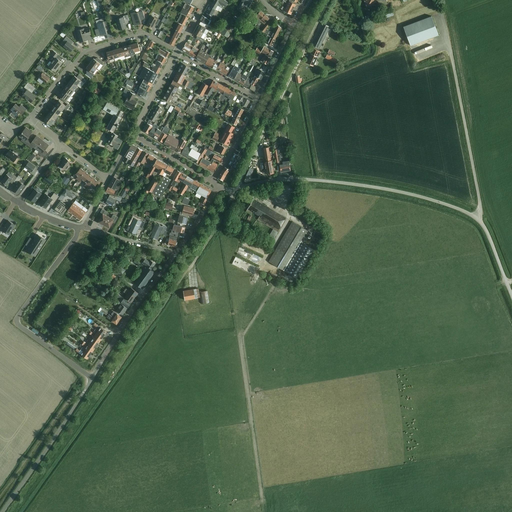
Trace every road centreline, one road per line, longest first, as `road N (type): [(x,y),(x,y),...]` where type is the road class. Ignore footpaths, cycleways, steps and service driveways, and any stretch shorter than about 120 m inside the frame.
road 1 (unclassified): [(481,220),(442,203),(329,181),(279,178),(234,189)]
road 2 (track): [(262,501),(239,340),(276,282)]
road 3 (unclassified): [(234,189),(329,0)]
road 4 (residential): [(81,227),(17,314),(19,325),(90,379)]
road 5 (residential): [(32,117),(84,51),(146,33),(176,52)]
road 6 (unclassified): [(481,220),(450,50)]
road 7 (residential): [(90,379),(173,254)]
road 8 (unclassified): [(0,509),(83,390)]
